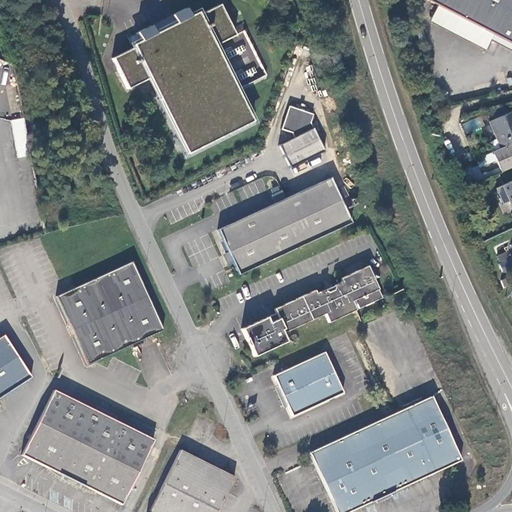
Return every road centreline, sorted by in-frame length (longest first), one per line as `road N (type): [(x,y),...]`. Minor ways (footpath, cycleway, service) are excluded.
road 1 (unclassified): [(272,511),(126,193),(58,0)]
road 2 (secondary): [(500,364),(416,175),(358,0)]
